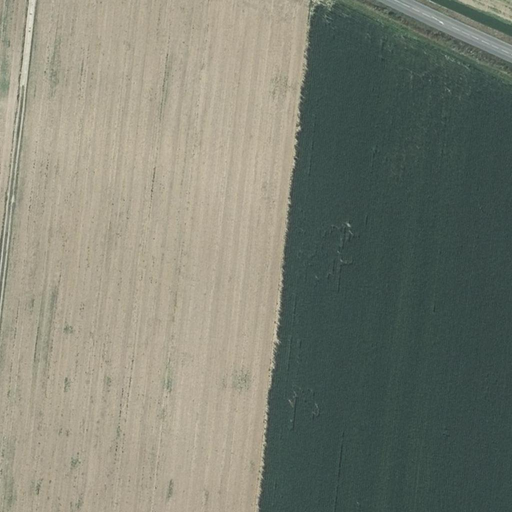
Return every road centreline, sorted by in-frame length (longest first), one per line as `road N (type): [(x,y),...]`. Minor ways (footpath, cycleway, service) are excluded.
road 1 (track): [(0,300),(33,0)]
road 2 (secondary): [(511,52),(394,0)]
